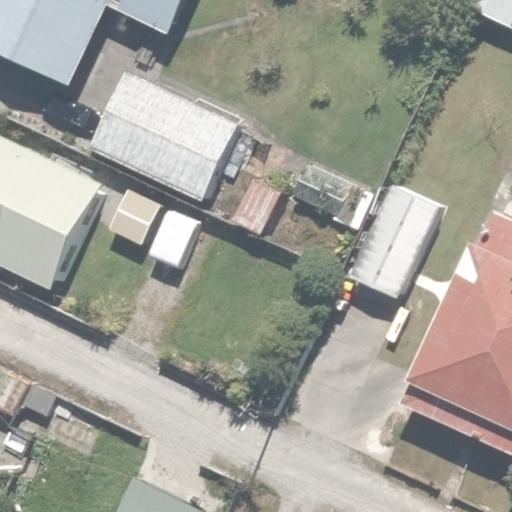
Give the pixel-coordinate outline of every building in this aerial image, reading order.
[(196,0),(0,0),(0,35),(91,79),(128,0),(138,0),(185,22),(196,0)] [(134,65),(97,139),(214,196),(250,122),(134,65)] [(120,179),(9,125),(0,142),(0,249),(68,283),(120,179)] [(402,184),(360,266),(405,289),(447,207),(402,184)] [(511,205),(505,203),(412,395),(511,442),(511,205)]
